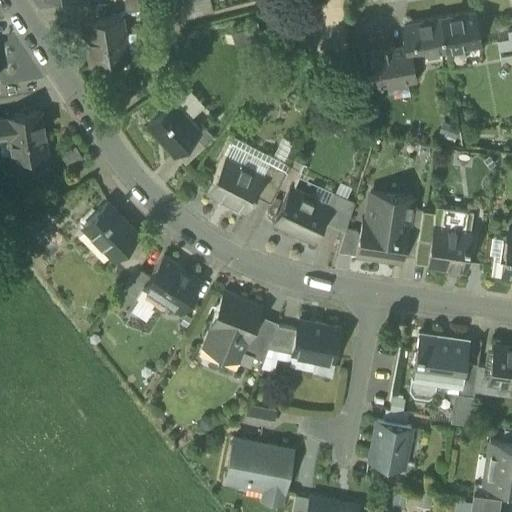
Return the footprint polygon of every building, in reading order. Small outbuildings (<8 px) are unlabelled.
[(149,6),(147,0),(123,0),(125,10),(149,6)] [(208,0),(194,0),(182,3),(185,18),(211,11),(208,0)] [(316,20),(310,22),(314,35),(345,27),(337,0),(312,7),(316,20)] [(474,12),(439,18),(445,49),(479,43),(474,12)] [(84,20),(91,64),(127,57),(121,14),(84,20)] [(445,50),(445,49),(439,18),(439,17),(403,23),(407,45),(408,45),(410,56),(445,50)] [(497,39),(500,57),(511,56),(508,38),(497,39)] [(414,77),(410,56),(408,45),(407,45),(391,48),(391,46),(380,47),(380,49),(374,51),(372,51),(376,73),(378,84),(414,77)] [(360,51),(364,75),(376,73),(372,51),(374,51),(373,49),(360,51)] [(172,99),(147,122),(173,152),(175,150),(194,133),(199,128),(172,99)] [(39,110),(7,115),(10,134),(13,155),(45,150),(39,110)] [(0,135),(10,134),(7,115),(0,115),(0,135)] [(175,150),(185,161),(204,143),(194,133),(175,150)] [(206,187),(245,208),(254,191),(263,174),(224,154),(206,187)] [(254,191),(270,199),(284,174),(267,165),(263,174),(254,191)] [(275,220),(310,237),(320,215),(326,202),(325,202),(291,186),(275,220)] [(320,215),(345,226),(346,225),(354,199),(331,189),(325,202),(326,202),(320,215)] [(366,216),(367,216),(407,222),(410,206),(411,195),(370,189),(366,216)] [(107,199),(82,223),(112,253),(113,252),(123,243),(124,244),(135,232),(138,230),(107,199)] [(417,236),(431,238),(438,239),(441,223),(470,227),(473,209),(435,203),(434,209),(422,207),(422,208),(419,225),(417,236)] [(422,208),(410,206),(407,222),(407,223),(419,225),(422,208)] [(407,223),(407,222),(367,216),(364,233),(358,232),(355,252),(382,256),(383,250),(403,253),(407,223)] [(403,253),(415,255),(417,236),(419,225),(407,223),(403,253)] [(463,268),(470,227),(441,223),(438,239),(431,238),(428,263),(463,268)] [(354,227),(346,225),(345,226),(337,249),(355,252),(358,232),(354,227)] [(511,226),(508,226),(506,237),(509,238),(507,250),(504,250),(501,274),(511,275),(511,226)] [(113,252),(132,271),(137,264),(150,247),(135,232),(124,244),(123,243),(113,252)] [(431,238),(417,236),(415,255),(414,261),(428,263),(431,238)] [(491,272),(501,274),(504,250),(507,250),(509,238),(506,237),(497,236),(494,238),(493,248),(495,251),(491,272)] [(146,280),(137,294),(138,294),(150,303),(157,293),(179,308),(199,278),(177,263),(178,262),(163,252),(149,273),(145,279),(146,280)] [(149,273),(137,264),(132,271),(123,284),(137,294),(146,280),(145,279),(149,273)] [(130,306),(138,294),(137,294),(123,284),(115,296),(130,306)] [(223,288),(209,322),(247,336),(254,319),(256,312),(260,303),(223,288)] [(277,320),(256,312),(254,319),(275,327),(277,322),(277,320)] [(291,350),(316,355),(333,358),(340,322),(315,318),(314,323),(299,320),(300,315),(298,314),(296,326),(291,350)] [(315,318),(300,315),(299,320),(314,323),(315,318)] [(263,357),(267,345),(275,327),(254,319),(247,336),(242,348),(252,353),(263,357)] [(242,348),(247,336),(209,322),(202,340),(239,355),(242,348)] [(277,322),(275,327),(267,345),(291,350),(296,326),(277,322)] [(418,330),(412,372),(434,375),(435,369),(460,373),(462,373),(464,360),(467,337),(418,330)] [(201,344),(238,358),(239,355),(202,340),(201,344)] [(485,389),(508,393),(510,383),(511,383),(511,344),(492,341),(489,363),(485,389)] [(252,353),(242,348),(239,355),(238,358),(248,362),(252,353)] [(330,370),(333,358),(316,355),(313,366),(330,370)] [(472,394),(473,388),(477,362),(464,360),(462,373),(460,373),(459,378),(457,391),(472,394)] [(477,361),(477,362),(473,388),(485,389),(489,363),(477,361)] [(435,369),(434,375),(459,378),(460,373),(435,369)] [(432,388),(434,375),(412,372),(410,385),(414,390),(427,392),(432,388)] [(468,422),(472,394),(457,391),(452,419),(468,422)] [(243,416),(270,421),(273,405),(246,400),(243,416)] [(384,419),(411,424),(413,412),(387,407),(384,419)] [(368,456),(403,463),(411,424),(384,419),(375,417),(368,456)] [(502,439),(511,440),(511,428),(504,427),(502,439)] [(260,495),(281,499),(291,445),(232,434),(225,473),(263,480),(260,495)] [(488,482),(511,485),(511,440),(502,439),(489,437),(486,455),(492,456),(488,482)] [(290,511),(305,511),(309,494),(295,491),(290,511)] [(355,511),(358,502),(309,492),(309,494),(305,511),(355,511)] [(497,511),(500,496),(472,492),(469,511),(497,511)]
